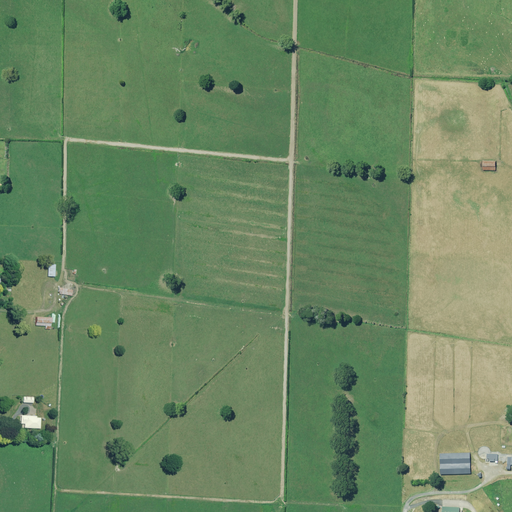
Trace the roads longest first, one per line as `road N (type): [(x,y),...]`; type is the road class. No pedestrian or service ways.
road 1 (track): [(55,487),(63,316),(76,286),(63,271),(63,138),(289,161),(281,499)]
road 2 (track): [(289,161),(294,0)]
